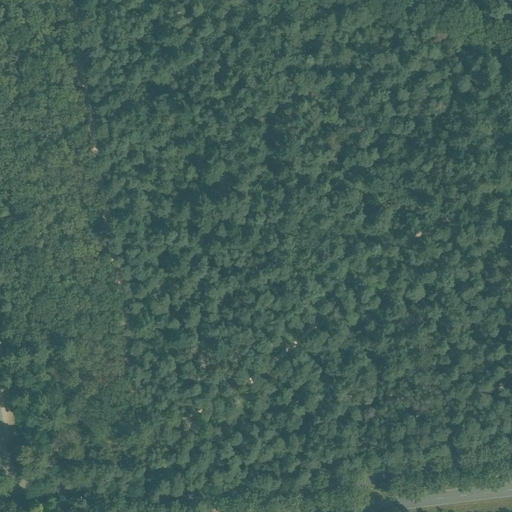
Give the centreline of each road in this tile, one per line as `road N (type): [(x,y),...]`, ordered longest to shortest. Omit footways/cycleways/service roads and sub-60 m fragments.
road 1 (unclassified): [(511,453),(307,487),(0,494)]
road 2 (primary): [(511,489),(336,511)]
road 3 (track): [(511,43),(362,6)]
